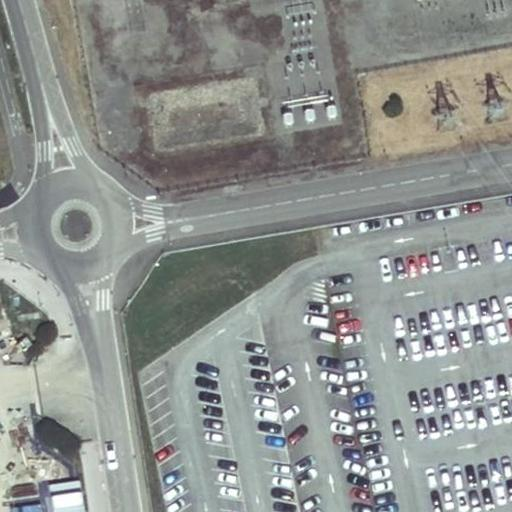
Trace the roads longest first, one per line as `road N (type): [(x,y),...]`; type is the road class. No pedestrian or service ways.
road 1 (residential): [(122,223),(511,163)]
road 2 (tertiary): [(126,511),(86,267)]
road 3 (tertiary): [(68,182),(18,0)]
road 4 (tertiary): [(68,182),(39,207),(36,233),(49,256),(86,267)]
